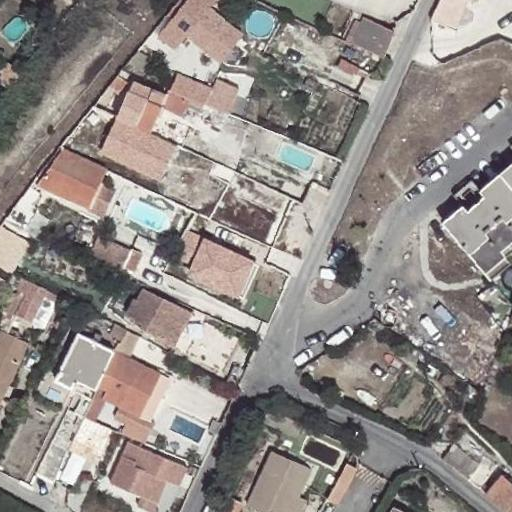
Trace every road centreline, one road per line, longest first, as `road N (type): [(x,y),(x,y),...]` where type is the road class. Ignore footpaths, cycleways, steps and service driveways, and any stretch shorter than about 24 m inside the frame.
road 1 (residential): [(429,0),(273,332)]
road 2 (unclassified): [(511,131),(407,215),(348,310),(273,332)]
road 3 (residential): [(251,380),(191,511)]
road 4 (residential): [(378,440),(251,380)]
road 5 (residential): [(478,511),(378,440)]
